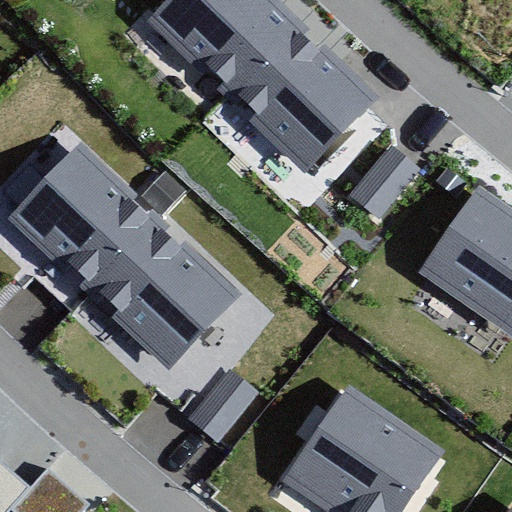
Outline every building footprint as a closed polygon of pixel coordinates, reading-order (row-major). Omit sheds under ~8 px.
[(379,99),(275,0),(167,0),(146,22),(306,175),(379,99)] [(242,296),(81,145),(46,182),(21,208),(9,221),(170,373),(242,296)] [(350,197),(380,221),(422,171),(392,146),(350,197)] [(5,193),(21,208),(46,182),(30,166),(5,193)] [(511,209),(481,188),(420,275),(511,338),(511,209)] [(189,420),(220,444),(260,394),(229,370),(189,420)] [(406,511),(444,454),(344,390),(283,484),(327,511),(406,511)] [(0,511),(7,511),(11,508),(15,511),(79,511),(88,502),(49,466),(29,488),(0,461),(0,511)]
